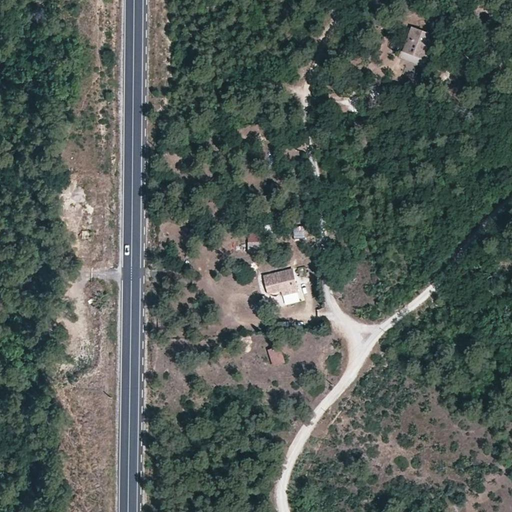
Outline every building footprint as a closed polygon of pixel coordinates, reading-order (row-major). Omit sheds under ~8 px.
[(383,22),(381,25),(389,26),(392,18),(379,14),(377,20),(383,22)] [(493,49),(499,39),(470,23),(464,33),(493,49)] [(412,27),(403,51),(428,59),(436,35),(412,27)] [(425,68),(428,59),(403,51),(402,51),(399,59),(425,68)] [(481,67),(458,64),(457,75),(480,79),(481,67)] [(248,231),(248,248),(263,248),(263,231),(248,231)] [(293,270),(277,273),(284,297),(299,294),(293,270)] [(281,348),(268,352),(274,367),(287,364),(281,348)]
